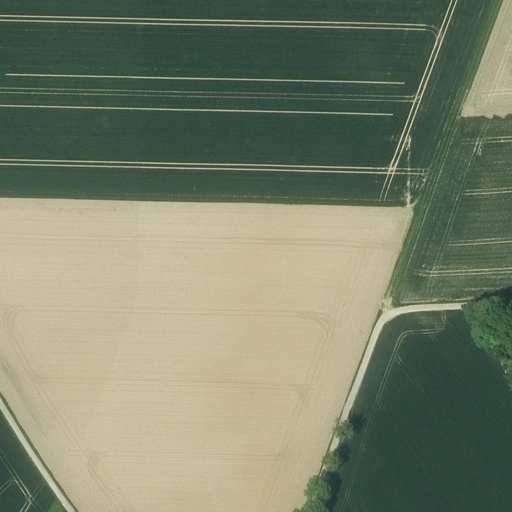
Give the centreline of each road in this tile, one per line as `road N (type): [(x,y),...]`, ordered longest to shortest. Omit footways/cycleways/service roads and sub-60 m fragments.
road 1 (track): [(309,511),(383,315),(511,304)]
road 2 (track): [(383,315),(498,0)]
road 3 (track): [(69,511),(0,406)]
